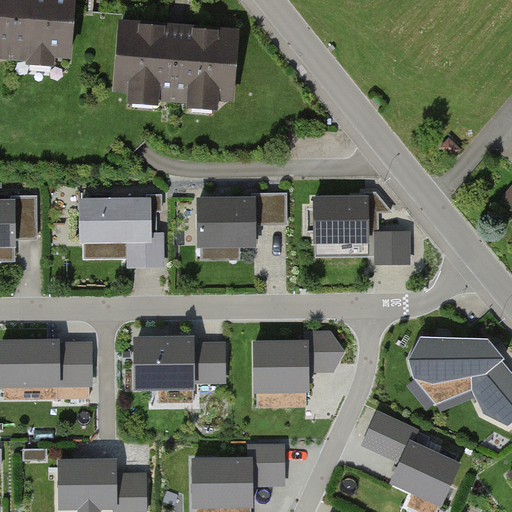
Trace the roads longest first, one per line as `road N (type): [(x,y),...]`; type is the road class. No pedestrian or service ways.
road 1 (residential): [(371,307),(0,312)]
road 2 (residential): [(476,259),(263,0)]
road 3 (residential): [(371,307),(363,386),(305,511)]
road 4 (residential): [(476,259),(432,299),(371,307)]
